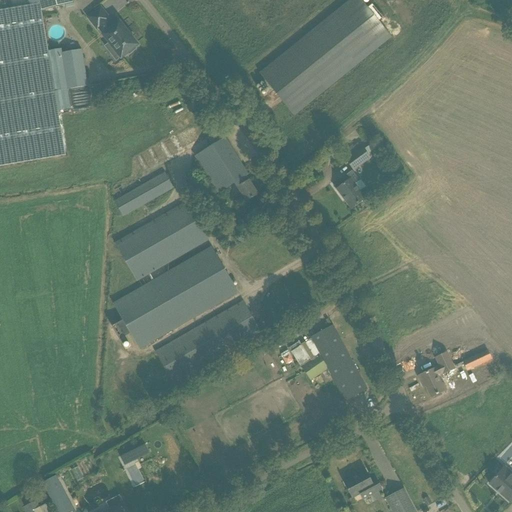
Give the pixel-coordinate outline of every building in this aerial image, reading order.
[(39,0),(40,4),(42,11),(63,6),(73,3),(72,0),(39,0)] [(366,6),(361,0),(350,0),(260,74),(294,117),(392,38),(380,23),(385,18),(372,2),(366,6)] [(71,109),(68,90),(87,87),(82,51),(62,54),(61,50),(47,52),(41,12),(40,12),(38,5),(30,6),(0,11),(0,166),(65,155),(58,111),(71,109)] [(101,8),(88,18),(97,30),(102,26),(106,33),(103,35),(109,43),(121,58),(128,53),(129,54),(136,49),(135,48),(138,45),(120,22),(114,27),(109,21),(110,20),(101,8)] [(225,138),(217,144),(195,157),(218,193),(234,183),(237,187),(246,202),(251,199),(258,195),(249,180),(246,176),(248,175),(225,138)] [(363,148),(357,153),(346,160),(354,170),(370,158),(363,148)] [(376,149),(368,155),(370,158),(372,156),(379,165),(384,161),(376,149)] [(350,180),(337,190),(351,209),(365,199),(354,184),(358,181),(351,171),(346,175),(350,180)] [(173,188),(164,173),(115,202),(123,217),(173,188)] [(207,241),(186,203),(115,244),(137,281),(207,241)] [(211,248),(113,304),(139,349),(238,293),(211,248)] [(173,384),(261,333),(243,302),(155,352),(173,384)] [(333,326),(324,331),(311,338),(320,354),(300,367),(310,380),(328,369),(345,401),(367,390),(333,326)] [(461,354),(464,360),(476,355),(473,348),(461,354)] [(463,362),(467,371),(492,359),(489,352),(490,352),(489,350),(463,362)] [(454,368),(447,352),(436,358),(440,366),(418,377),(424,388),(426,386),(432,398),(446,391),(438,375),(443,372),(444,373),(454,368)] [(510,503),(511,500),(511,473),(505,467),(500,473),(489,484),(510,503)] [(357,476),(344,483),(352,498),(360,494),(370,489),(372,494),(381,490),(376,480),(371,482),(365,470),(356,475),(357,476)] [(43,483),(57,511),(72,511),(74,511),(55,476),(43,483)] [(385,499),(391,511),(415,511),(404,489),(385,499)] [(41,511),(36,501),(23,508),(24,511),(41,511)] [(98,511),(125,511),(120,503),(103,511),(99,511),(98,511)]
